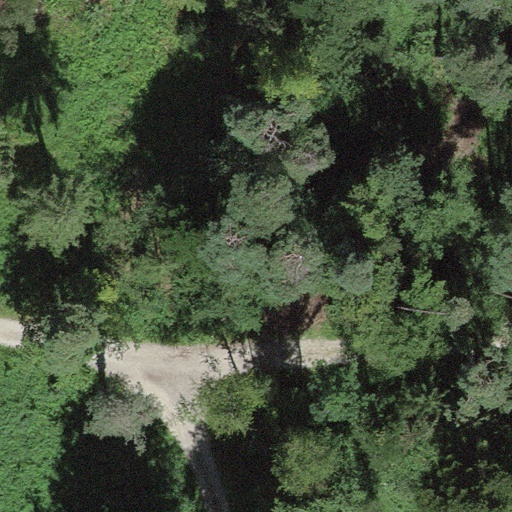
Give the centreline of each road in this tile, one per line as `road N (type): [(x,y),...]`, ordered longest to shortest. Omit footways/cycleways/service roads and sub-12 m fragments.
road 1 (track): [(0,335),(158,360),(511,321)]
road 2 (track): [(158,360),(218,511)]
